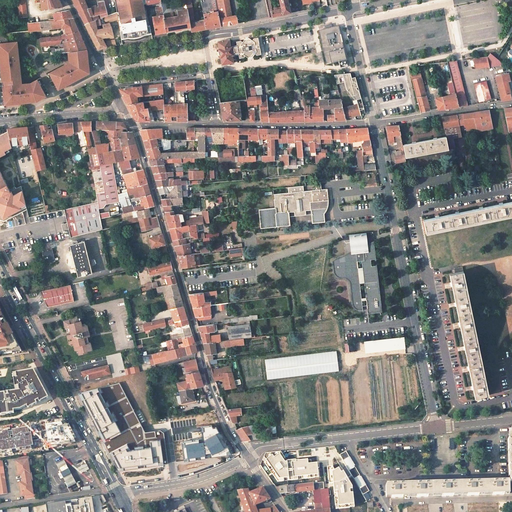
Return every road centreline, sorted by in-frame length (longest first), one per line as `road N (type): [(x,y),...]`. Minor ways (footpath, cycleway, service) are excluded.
road 1 (unclassified): [(247,457),(210,388),(133,125)]
road 2 (unclassified): [(373,123),(436,426)]
road 3 (secondary): [(121,492),(0,259)]
road 4 (secondary): [(0,281),(112,494)]
road 5 (unclassified): [(436,426),(265,446),(247,457)]
road 6 (unknown): [(365,475),(500,461),(499,419)]
road 7 (unclassified): [(215,123),(373,123)]
road 8 (unclassified): [(346,10),(205,37)]
road 9 (unclassified): [(373,123),(511,104)]
road 10 (unclassified): [(247,457),(182,482),(121,492)]
road 11 (unclassified): [(0,121),(121,104)]
